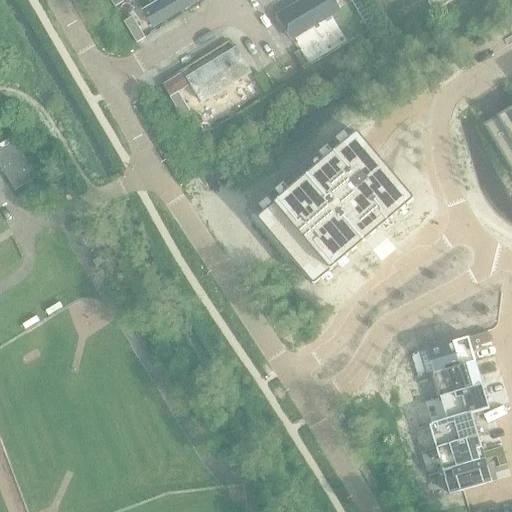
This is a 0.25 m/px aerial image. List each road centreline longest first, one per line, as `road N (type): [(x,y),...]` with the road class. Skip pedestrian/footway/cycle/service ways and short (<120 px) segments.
road 1 (unclassified): [(296,388),(105,78)]
road 2 (residential): [(306,382),(328,384),(352,371),(390,319),(494,259)]
road 3 (residential): [(462,231),(366,298),(306,382)]
road 4 (residential): [(511,58),(451,95),(438,123),(462,231)]
road 5 (residential): [(105,78),(241,3)]
road 6 (unclassified): [(371,511),(296,388)]
